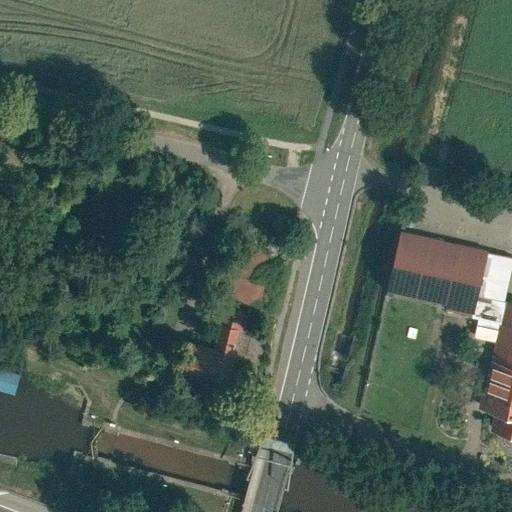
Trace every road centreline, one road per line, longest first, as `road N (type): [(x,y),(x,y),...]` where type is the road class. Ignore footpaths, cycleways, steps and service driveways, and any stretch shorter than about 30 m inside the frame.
road 1 (unclassified): [(0,112),(339,190)]
road 2 (unclassified): [(289,401),(511,492)]
road 3 (tertiary): [(339,190),(289,401)]
road 4 (tertiary): [(389,0),(339,190)]
road 5 (unknown): [(339,190),(511,235)]
